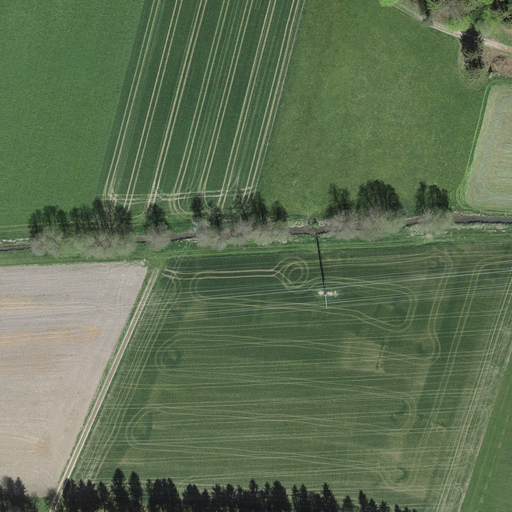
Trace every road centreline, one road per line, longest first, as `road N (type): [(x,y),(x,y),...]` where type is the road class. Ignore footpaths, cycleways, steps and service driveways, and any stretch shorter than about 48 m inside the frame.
road 1 (track): [(50,511),(155,270)]
road 2 (track): [(388,0),(511,52)]
